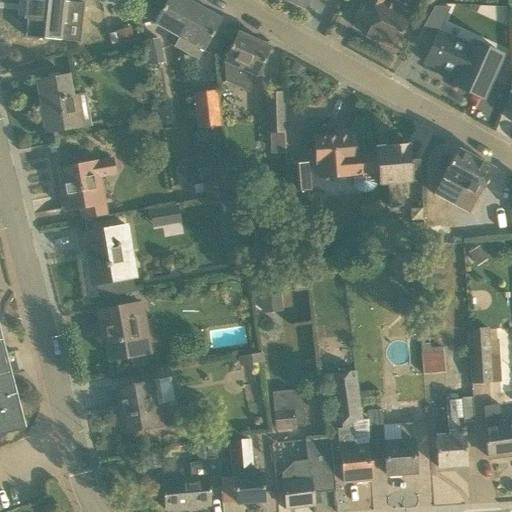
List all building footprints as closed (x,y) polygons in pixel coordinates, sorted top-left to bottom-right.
[(28,14),(27,19),(26,36),(60,40),(62,23),(67,23),(69,2),(64,2),(64,0),(34,0),(33,14),(28,14)] [(178,37),(196,5),(187,0),(166,0),(154,23),(178,37)] [(286,0),(305,8),(308,0),(312,0),(324,5),(325,0),(286,0)] [(402,6),(391,0),(363,0),(355,18),(370,26),(366,36),(393,49),(409,15),(400,11),(402,6)] [(203,51),(221,18),(196,5),(178,37),(203,51)] [(110,32),(113,43),(134,38),(132,27),(110,32)] [(470,46),(438,31),(424,63),(455,77),(451,85),(482,99),(503,54),(473,40),(470,46)] [(256,76),(270,47),(237,32),(224,61),(224,82),(248,93),(256,76)] [(163,61),(158,37),(142,41),(147,64),(163,61)] [(84,93),(70,95),(67,76),(37,81),(46,132),(90,124),(84,93)] [(220,126),(217,90),(193,93),(196,128),(220,126)] [(283,91),(266,92),(268,133),(284,133),(283,91)] [(376,184),(370,153),(354,154),(352,134),(314,137),(317,179),(353,176),(353,184),(354,187),(355,189),(358,191),(361,192),(365,192),(369,191),(372,190),(375,188),(376,186),(376,184)] [(411,181),(410,160),(408,143),(374,146),(375,153),(370,153),(376,184),(376,186),(377,184),(387,184),(388,207),(403,205),(401,182),(411,181)] [(478,196),(493,168),(458,148),(442,177),(443,177),(433,194),(468,213),(477,196),(478,196)] [(82,219),(108,214),(102,177),(116,175),(113,159),(90,163),(59,168),(66,210),(80,207),(82,219)] [(309,162),(284,164),(286,192),(311,190),(309,162)] [(190,169),(174,171),(176,185),(192,182),(190,169)] [(153,224),(182,223),(181,203),(152,205),(153,224)] [(406,248),(422,246),(420,223),(403,225),(406,248)] [(424,246),(452,244),(450,223),(423,226),(424,246)] [(134,291),(131,277),(135,277),(126,226),(77,234),(80,248),(85,248),(91,284),(96,283),(99,297),(134,291)] [(479,245),(467,253),(476,266),(487,259),(479,245)] [(292,268),(294,290),(309,289),(307,267),(292,268)] [(279,273),(268,274),(268,281),(280,280),(293,279),(292,271),(279,273)] [(259,294),(261,312),(282,310),(280,292),(259,294)] [(147,365),(145,353),(150,353),(141,303),(98,310),(101,328),(104,328),(110,360),(128,356),(130,368),(147,365)] [(489,327),(468,328),(471,384),(500,382),(498,339),(490,340),(489,327)] [(0,434),(24,428),(24,427),(25,427),(11,374),(5,353),(0,332),(0,434)] [(422,374),(445,372),(443,352),(443,348),(430,348),(430,344),(421,345),(422,374)] [(368,437),(367,419),(361,419),(356,370),(331,374),(326,374),(328,395),(334,394),(337,418),(343,424),(344,424),(344,428),(339,428),(341,446),(340,446),(343,482),(372,480),(371,459),(368,460),(366,443),(369,437),(368,437)] [(117,388),(124,431),(161,425),(154,382),(117,388)] [(466,464),(463,422),(474,421),(472,397),(446,399),(449,437),(435,438),(437,466),(442,466),(442,468),(451,468),(451,465),(466,464)] [(484,426),(488,458),(511,454),(511,422),(502,424),(499,404),(484,406),(486,426),(484,426)] [(295,429),(293,409),(273,410),(275,430),(295,429)] [(368,437),(369,437),(383,436),(382,410),(367,411),(367,419),(368,437)] [(415,473),(413,440),(412,423),(400,424),(401,441),(384,442),(386,475),(415,473)] [(211,505),(208,477),(218,476),(215,439),(201,440),(203,461),(187,463),(189,477),(162,480),(164,509),(211,505)] [(262,474),(253,475),(250,439),(230,441),(232,465),(235,502),(264,500),(262,474)] [(157,450),(144,452),(147,467),(159,464),(157,450)] [(314,499),(327,497),(325,475),(310,477),(310,478),(282,481),(285,508),(315,505),(314,499)]
